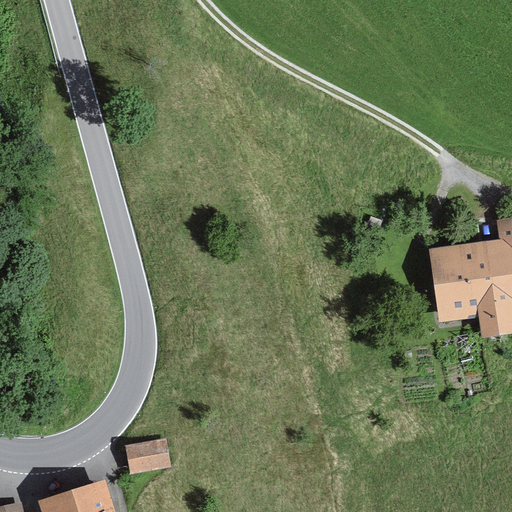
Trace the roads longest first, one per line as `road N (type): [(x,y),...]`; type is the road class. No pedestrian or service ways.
road 1 (tertiary): [(0,450),(43,455),(85,442),(121,405),(140,357),(137,297),(58,0)]
road 2 (track): [(477,187),(433,148),(237,38),(197,0)]
